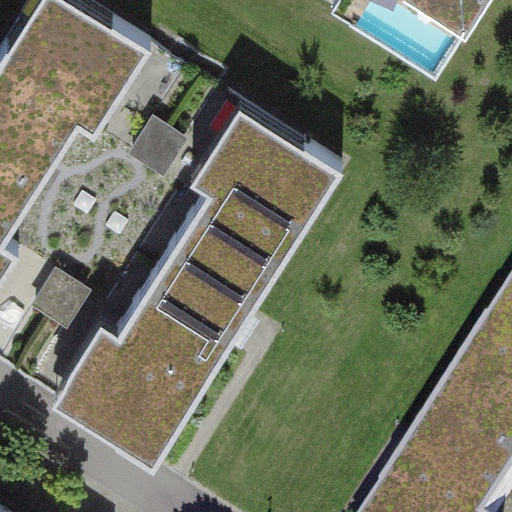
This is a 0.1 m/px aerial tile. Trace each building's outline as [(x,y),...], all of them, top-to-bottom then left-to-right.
[(94,147),(154,53),(70,0),(41,0),(0,65),(0,298),(20,267),(0,254),(76,135),(94,147)] [(350,0),(339,18),(441,82),(492,0),(350,0)] [(249,327),(350,171),(243,103),(183,197),(208,213),(121,348),(97,333),(54,400),(159,467),(249,327)] [(190,145),(154,123),(129,163),(165,185),(190,145)] [(94,296),(56,274),(33,313),(71,335),(94,296)] [(511,511),(511,316),(421,454),(383,511),(511,511)]
